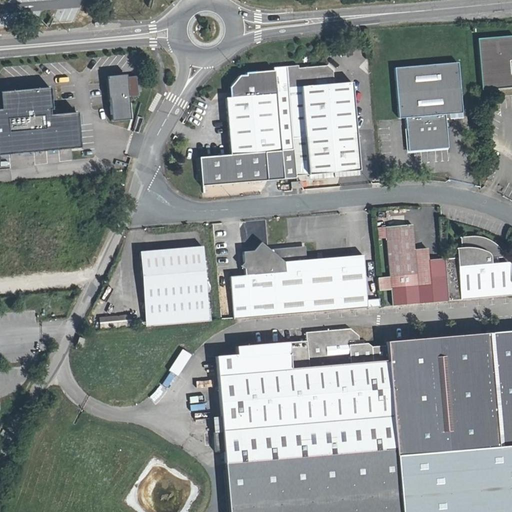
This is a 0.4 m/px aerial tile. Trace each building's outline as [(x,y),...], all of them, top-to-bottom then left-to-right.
[(511,45),(509,45),(508,39),(473,42),(478,88),(511,84),(511,45)] [(285,57),(286,69),(278,70),(277,73),(246,76),(246,80),(236,80),(231,88),(232,99),(225,101),(231,156),(200,159),(202,187),(268,181),(265,153),(293,150),(294,167),(357,160),(354,122),(349,72),(331,73),(330,63),(326,58),(325,57),(298,60),(297,56),(285,57)] [(451,65),(393,68),(395,125),(406,125),(407,125),(408,152),(448,150),(447,123),(457,122),(459,122),(456,64),(451,65)] [(130,77),(108,79),(116,123),(135,121),(130,77)] [(0,155),(80,148),(77,113),(50,115),(50,110),(52,110),(50,88),(0,91),(0,96),(1,109),(0,109),(0,155)] [(413,225),(385,227),(389,277),(377,278),(378,291),(430,288),(427,249),(415,250),(413,225)] [(478,240),(470,239),(466,239),(462,240),(464,257),(445,259),(448,301),(477,299),(511,295),(511,277),(510,278),(509,265),(503,265),(502,259),(509,258),(504,253),(497,247),(492,244),(487,242),(482,240),(478,240)] [(255,256),(240,257),(242,279),(229,279),(232,320),(354,309),(379,307),(378,300),(369,300),(366,260),(348,261),(305,264),(304,257),(295,252),(275,254),(263,244),(255,256)] [(201,250),(138,255),(142,328),(208,322),(201,250)] [(99,317),(99,328),(128,326),(127,315),(99,317)] [(305,340),(235,345),(235,354),(214,355),(218,403),(362,386),(357,340),(347,330),(304,333),(305,340)] [(394,456),(511,446),(511,332),(385,343),(385,346),(372,346),(367,343),(362,344),(357,340),(362,386),(370,452),(394,450),(394,456)] [(85,345),(93,345),(92,336),(85,337),(85,345)] [(362,386),(218,403),(219,419),(220,432),(212,432),(214,451),(222,451),(224,463),(370,452),(362,386)] [(220,432),(219,419),(212,420),(212,432),(220,432)] [(370,452),(224,463),(227,511),(398,511),(394,456),(394,450),(370,452)]
